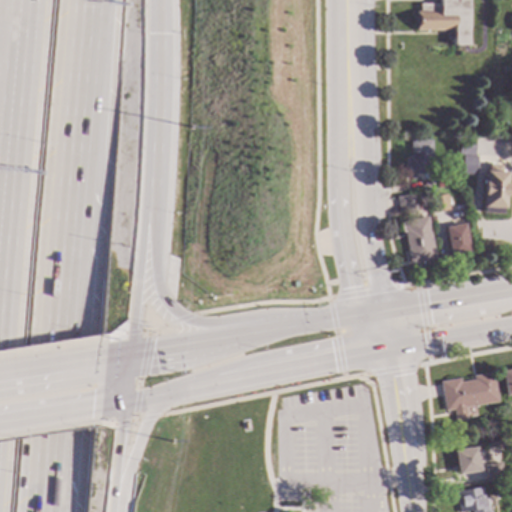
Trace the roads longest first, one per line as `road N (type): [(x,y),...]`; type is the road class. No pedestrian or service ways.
road 1 (motorway): [(67,314),(90,0)]
road 2 (motorway): [(319,323),(182,319),(164,305),(154,279),(146,204)]
road 3 (primary): [(359,316),(125,356)]
road 4 (primary): [(154,398),(374,353)]
road 5 (motorway): [(50,511),(67,314)]
road 6 (motorway): [(15,61),(0,256)]
road 7 (tertiary): [(348,133),(337,158),(339,232),(359,316)]
road 8 (tertiary): [(383,313),(363,224),(359,157),(348,133)]
road 9 (motorway): [(146,204),(157,34)]
road 10 (motorway): [(125,356),(146,204)]
road 11 (residential): [(410,511),(393,370)]
road 12 (tertiary): [(346,0),(348,133)]
road 13 (primary): [(511,289),(383,313)]
road 14 (motorway): [(113,511),(154,398)]
road 15 (primary): [(393,349),(511,327)]
